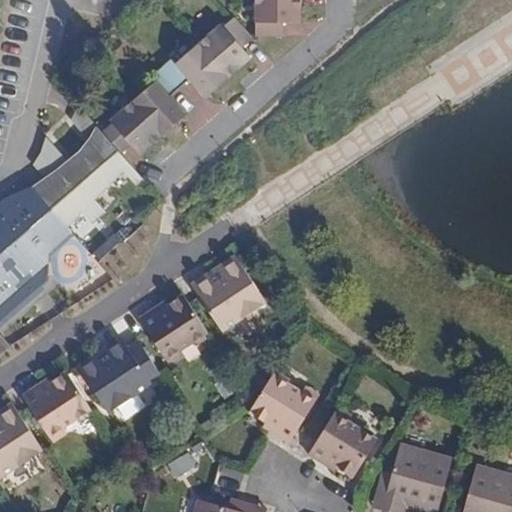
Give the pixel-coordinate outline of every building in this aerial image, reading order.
[(300,4),(300,0),(255,0),(255,37),(283,37),(284,24),(301,23),(300,4)] [(198,44),(227,78),(251,57),(242,48),(252,38),(233,18),(224,26),(221,24),(198,44)] [(205,97),(227,78),(198,44),(176,64),(172,58),(161,68),(180,89),(189,81),(205,97)] [(172,96),(180,89),(161,68),(152,76),(157,80),(132,101),(163,135),(186,114),(172,96)] [(102,132),(120,152),(130,145),(140,154),(163,135),(132,101),(110,119),(111,123),(102,132)] [(88,140),(97,126),(79,106),(70,119),(88,140)] [(122,172),(130,164),(120,152),(102,132),(69,162),(56,173),(22,202),(54,239),(55,239),(82,212),(94,200),(122,172)] [(45,178),(56,173),(69,162),(46,137),(42,149),(39,158),(33,165),(45,178)] [(138,187),(145,180),(130,164),(122,172),(138,187)] [(106,213),(94,200),(82,212),(93,224),(106,213)] [(41,254),(54,239),(22,202),(8,215),(0,213),(0,298),(45,259),(41,254)] [(234,256),(219,266),(224,274),(196,292),(222,332),(267,303),(234,256)] [(224,274),(219,266),(190,285),(196,292),(224,274)] [(208,333),(183,294),(168,305),(156,315),(152,310),(139,318),(166,360),(180,351),(208,333)] [(25,295),(15,305),(22,314),(32,305),(25,295)] [(156,315),(168,305),(165,301),(152,310),(156,315)] [(96,361),(126,343),(121,336),(92,357),(96,361)] [(153,383),(126,343),(96,361),(92,357),(77,366),(108,414),(153,383)] [(180,351),(166,360),(170,365),(184,357),(180,351)] [(90,411),(66,372),(51,382),(38,390),(35,387),(21,394),(49,437),(64,428),(90,411)] [(274,373),(255,404),(249,412),(265,422),(278,430),(275,434),(290,443),(316,401),(302,392),(274,373)] [(38,390),(51,382),(47,379),(35,387),(38,390)] [(307,387),(302,392),(316,401),(320,395),(307,387)] [(0,478),(43,450),(11,402),(0,410),(0,417),(1,419),(0,420),(0,478)] [(352,414),(339,406),(335,413),(349,421),(352,414)] [(349,421),(335,413),(309,455),(321,462),(325,459),(337,468),(353,477),(376,439),(349,421)] [(264,427),(275,434),(278,430),(265,422),(264,427)] [(64,428),(49,437),(52,442),(67,434),(64,428)] [(400,446),(391,476),(382,509),(393,511),(405,511),(408,507),(429,511),(438,511),(452,460),(400,446)] [(335,471),(337,468),(325,459),(321,462),(335,471)] [(511,511),(511,475),(477,466),(463,511),(511,511)] [(382,509),(391,476),(382,473),(373,506),(382,509)] [(226,508),(240,511),(266,511),(267,510),(237,501),(231,499),(226,508)] [(240,511),(226,508),(198,500),(194,511),(240,511)]
